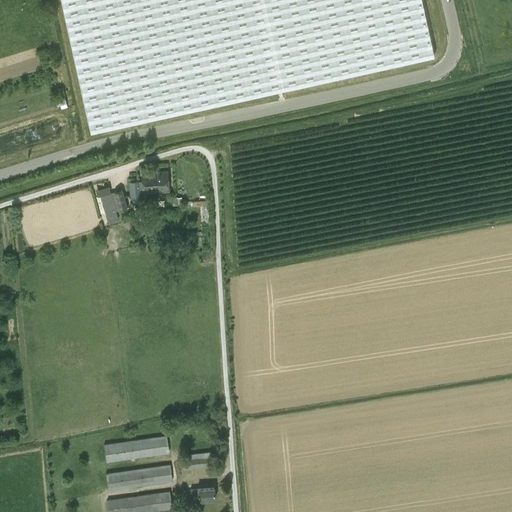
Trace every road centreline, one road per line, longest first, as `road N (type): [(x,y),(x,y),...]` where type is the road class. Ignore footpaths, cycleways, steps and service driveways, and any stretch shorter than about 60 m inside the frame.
road 1 (track): [(235,511),(210,156),(187,147),(0,206)]
road 2 (unclassified): [(0,176),(130,137),(441,70),(454,46),(447,0)]
